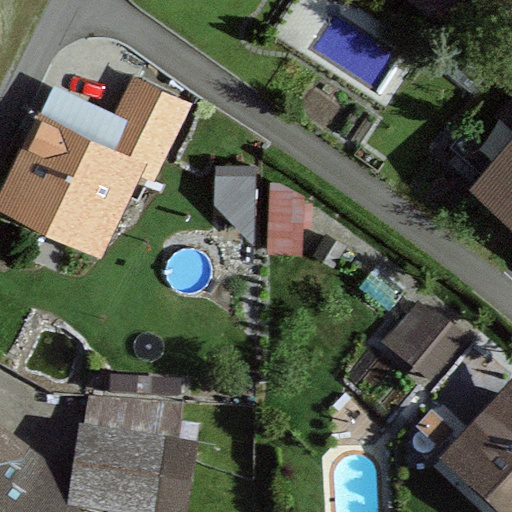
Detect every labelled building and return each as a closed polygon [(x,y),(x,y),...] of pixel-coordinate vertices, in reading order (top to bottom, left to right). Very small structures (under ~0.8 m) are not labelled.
[(147,175),(183,100),(137,77),(101,150),(42,121),(7,192),(100,236),(133,168),(147,175)] [(511,151),(487,179),(511,201),(511,151)] [(143,511),(166,511),(182,403),(100,398),(84,503),(143,511)] [(511,405),(461,460),(511,507),(511,405)] [(0,511),(45,511),(34,504),(50,481),(0,446),(0,511)]
